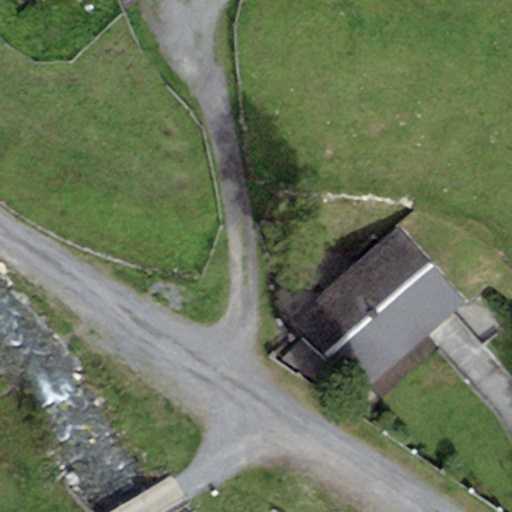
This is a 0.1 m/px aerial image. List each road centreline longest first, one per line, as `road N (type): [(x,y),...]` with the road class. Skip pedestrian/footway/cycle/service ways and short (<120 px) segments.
road 1 (track): [(427,511),(277,396),(0,226)]
road 2 (unknown): [(277,396),(245,273),(219,61),(221,0)]
road 3 (track): [(277,396),(205,483),(147,511)]
